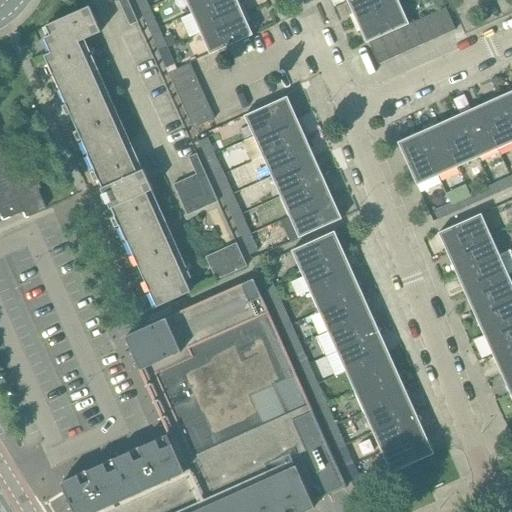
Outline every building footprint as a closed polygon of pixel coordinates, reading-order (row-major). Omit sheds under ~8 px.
[(138,22),(128,0),(118,0),(130,25),(138,22)] [(135,0),(141,12),(149,8),(145,0),(135,0)] [(185,0),(192,13),(220,0),(185,0)] [(237,0),(220,0),(192,13),(201,33),(244,14),(237,0)] [(398,0),(352,0),(348,2),(357,22),(400,3),(398,0)] [(400,3),(357,22),(366,43),(369,42),(380,37),(391,32),(402,27),(409,24),(400,3)] [(51,35),(45,37),(51,52),(45,55),(89,153),(87,154),(102,188),(101,188),(103,194),(102,194),(107,204),(108,204),(110,209),(111,208),(126,242),(127,241),(157,308),(192,293),(192,291),(187,280),(192,277),(191,275),(170,228),(168,224),(155,195),(153,190),(153,189),(144,169),(130,138),(88,44),(85,39),(96,34),(101,32),(90,6),(47,25),(47,26),(51,35)] [(157,24),(149,8),(141,12),(148,28),(157,24)] [(435,12),(445,34),(456,29),(446,8),(435,12)] [(435,12),(424,17),(434,39),(445,34),(435,12)] [(244,14),(201,33),(210,54),(253,35),(244,14)] [(423,44),(434,39),(424,17),(413,22),(423,44)] [(413,22),(409,24),(402,27),(412,49),(423,44),(413,22)] [(412,49),(402,27),(391,32),(401,54),(412,49)] [(152,36),(159,52),(167,48),(160,32),(152,36)] [(391,32),(380,37),(390,59),(401,54),(391,32)] [(390,59),(380,37),(369,42),(379,64),(390,59)] [(175,65),(167,48),(159,52),(166,68),(175,65)] [(196,74),(191,63),(168,73),(173,84),(196,74)] [(200,85),(196,74),(173,84),(178,95),(200,85)] [(205,96),(200,85),(178,95),(183,106),(205,96)] [(511,91),(499,97),(511,125),(511,91)] [(210,107),(205,96),(183,106),(188,117),(210,107)] [(297,117),(287,96),(245,116),(254,136),(297,117)] [(498,149),(511,142),(511,125),(499,97),(479,106),(498,149)] [(459,115),(478,158),(498,149),(479,106),(459,115)] [(215,118),(210,107),(188,117),(193,128),(215,118)] [(458,167),(478,158),(459,115),(439,124),(458,167)] [(253,161),(263,156),(306,137),(297,117),(254,136),(244,141),(253,161)] [(419,133),(438,176),(458,167),(439,124),(419,133)] [(417,185),(438,176),(419,133),(398,142),(417,185)] [(306,137),(263,156),(272,177),(315,157),(306,137)] [(199,142),(206,157),(215,154),(208,138),(199,142)] [(0,218),(1,221),(9,217),(21,212),(24,219),(44,209),(35,189),(39,187),(30,167),(18,172),(9,153),(2,155),(0,150),(0,218)] [(197,153),(189,157),(197,174),(174,184),(188,215),(219,202),(197,153)] [(206,157),(214,174),(222,170),(215,154),(206,157)] [(315,157),(272,177),(281,197),(324,178),(315,157)] [(217,182),(224,198),(233,194),(226,178),(217,182)] [(324,178),(281,197),(290,217),(333,198),(324,178)] [(507,179),(491,186),(495,194),(511,187),(507,179)] [(478,202),(495,194),(491,186),(474,193),(478,202)] [(224,198),(232,214),(240,211),(233,194),(224,198)] [(454,212),(471,205),(467,197),(451,204),(454,212)] [(333,198),(290,217),(299,238),(342,219),(333,198)] [(454,212),(451,204),(434,211),(438,220),(454,212)] [(491,234),(481,213),(438,233),(448,253),(491,234)] [(242,238),(251,234),(244,218),(235,222),(242,238)] [(335,231),(292,250),(301,271),(344,252),(335,231)] [(242,238),(250,255),(258,251),(251,234),(242,238)] [(457,273),(500,254),(491,234),(448,253),(457,273)] [(232,245),(206,257),(211,266),(213,271),(217,280),(217,281),(249,268),(237,243),(232,245)] [(344,252),(301,271),(310,291),(353,272),(344,252)] [(466,294),(509,274),(500,254),(457,273),(466,294)] [(255,266),(263,284),(271,280),(264,263),(255,266)] [(353,272),(310,291),(319,311),(362,292),(353,272)] [(475,314),(511,297),(511,281),(509,274),(466,294),(475,314)] [(64,481),(60,483),(63,488),(61,488),(62,490),(63,489),(72,507),(70,508),(71,509),(72,509),(73,511),(304,511),(316,507),(313,502),(327,496),(328,495),(329,496),(330,496),(330,494),(346,487),(347,487),(254,279),(249,281),(248,280),(247,280),(248,282),(167,318),(155,323),(154,322),(152,323),(153,324),(148,326),(145,328),(144,328),(143,327),(141,328),(142,329),(139,330),(133,333),(133,331),(130,333),(131,334),(125,336),(132,353),(131,353),(132,355),(133,354),(147,385),(145,386),(146,388),(147,387),(154,402),(153,402),(153,404),(155,403),(161,418),(160,418),(161,420),(162,419),(169,434),(145,445),(144,444),(143,444),(143,446),(119,457),(118,455),(117,456),(117,457),(92,468),(92,467),(90,468),(91,469),(66,480),(65,479),(64,480),(64,481)] [(266,291),(273,307),(282,304),(275,287),(266,291)] [(362,292),(319,311),(328,331),(371,312),(362,292)] [(484,334),(511,321),(511,297),(475,314),(484,334)] [(289,320),(282,304),(273,307),(281,324),(289,320)] [(371,312),(328,331),(337,351),(380,332),(371,312)] [(493,354),(511,345),(511,321),(484,334),(493,354)] [(284,332),(291,348),(300,344),(293,328),(284,332)] [(337,351),(326,356),(335,376),(346,372),(389,352),(385,344),(380,332),(337,351)] [(307,360),(300,344),(291,348),(299,364),(307,360)] [(502,374),(511,369),(511,345),(493,354),(502,374)] [(389,352),(346,372),(355,392),(398,373),(389,352)] [(302,372),(310,388),(318,384),(311,368),(302,372)] [(511,394),(511,393),(511,369),(502,374),(511,394)] [(398,373),(355,392),(364,412),(407,393),(398,373)] [(325,400),(318,384),(310,388),(317,404),(325,400)] [(407,393),(364,412),(373,432),(416,413),(407,393)] [(328,428),(336,424),(329,408),(320,412),(328,428)] [(416,413),(373,432),(382,452),(425,433),(416,413)] [(328,428),(335,444),(343,441),(336,424),(328,428)] [(425,433),(382,452),(392,473),(434,454),(425,433)] [(338,452),(346,469),(354,465),(347,448),(338,452)] [(361,481),(354,465),(346,469),(353,485),(361,481)]
